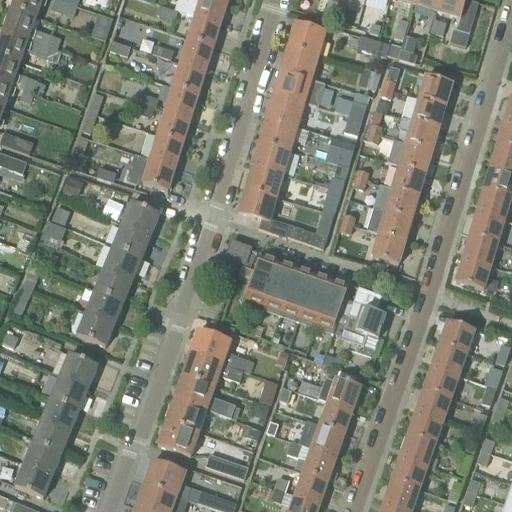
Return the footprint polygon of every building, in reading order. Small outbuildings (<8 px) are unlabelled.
[(36,22),(44,0),(43,0),(15,0),(11,13),(36,22)] [(80,0),(56,0),(55,4),(65,7),(78,12),(82,0),(80,0)] [(213,0),(189,0),(188,5),(178,2),(174,14),(194,20),(219,28),(227,4),(213,0)] [(412,9),(414,0),(389,0),(389,2),(412,9)] [(435,16),(439,0),(414,0),(412,9),(435,16)] [(465,0),(439,0),(435,16),(459,23),(456,35),(452,33),(448,47),(464,52),(477,7),(465,4),(465,0)] [(65,7),(55,4),(51,15),(74,23),(78,12),(65,7)] [(327,5),(322,23),(331,26),(336,8),(327,5)] [(345,10),(336,8),(331,26),(340,28),(345,10)] [(178,17),(159,10),(155,21),(175,27),(178,17)] [(386,12),(377,10),(374,18),(383,21),(386,12)] [(32,33),(36,22),(11,13),(3,35),(57,55),(61,43),(32,33)] [(98,16),(93,40),(108,43),(113,20),(98,16)] [(127,40),(146,49),(156,28),(137,19),(127,40)] [(212,51),(219,28),(194,20),(187,44),(212,51)] [(407,27),(398,25),(393,43),(401,46),(407,27)] [(444,29),(432,26),(429,36),(441,40),(444,29)] [(292,28),(286,51),(317,60),(324,38),(292,28)] [(57,55),(3,35),(0,43),(0,59),(20,67),(24,56),(56,67),(60,56),(57,55)] [(356,53),(385,61),(388,50),(360,41),(356,53)] [(204,75),(212,51),(187,44),(179,67),(204,75)] [(132,53),(112,46),(109,57),(128,63),(132,53)] [(173,56),(154,50),(150,60),(170,66),(173,56)] [(310,84),(317,60),(286,51),(279,74),(310,84)] [(418,60),(401,55),(399,64),(415,69),(418,60)] [(20,67),(0,59),(0,85),(12,90),(23,94),(33,97),(37,86),(16,78),(20,67)] [(197,99),(204,75),(179,67),(172,91),(197,99)] [(394,85),(398,73),(389,70),(385,82),(394,85)] [(303,107),(310,84),(279,74),(272,98),(303,107)] [(374,94),(379,80),(369,77),(364,91),(374,94)] [(424,80),(418,102),(445,110),(451,88),(424,80)] [(383,83),(381,92),(392,95),(394,87),(383,83)] [(0,111),(4,112),(12,90),(0,85),(0,111)] [(189,122),(197,99),(172,91),(164,115),(189,122)] [(389,103),(392,95),(381,92),(379,100),(389,103)] [(33,97),(23,94),(19,105),(29,108),(33,97)] [(157,102),(139,97),(136,105),(155,111),(157,102)] [(102,101),(93,98),(87,116),(96,119),(102,101)] [(296,131),(303,107),(272,98),(265,121),(296,131)] [(511,101),(509,101),(502,125),(511,127),(511,101)] [(442,120),(445,110),(418,102),(411,125),(438,133),(438,131),(441,132),(443,131),(445,123),(444,121),(442,120)] [(352,105),(347,120),(360,124),(365,109),(352,105)] [(311,129),(314,108),(306,107),(302,128),(311,129)] [(182,146),(189,122),(164,115),(157,138),(182,146)] [(96,119),(87,116),(81,135),(90,138),(96,119)] [(360,124),(347,120),(343,135),(356,139),(360,124)] [(289,155),(296,131),(265,121),(258,145),(289,155)] [(431,156),(438,133),(411,125),(400,122),(397,132),(408,135),(404,148),(431,156)] [(511,152),(511,127),(502,125),(496,148),(511,152)] [(370,128),(367,137),(378,140),(380,131),(370,128)] [(303,154),(309,131),(300,129),(295,152),(303,154)] [(0,149),(28,159),(28,158),(32,147),(2,137),(0,141),(0,149)] [(376,148),(378,140),(367,137),(365,145),(376,148)] [(174,170),(182,146),(157,138),(150,162),(174,170)] [(88,143),(80,140),(74,158),(83,161),(88,143)] [(353,148),(332,141),(328,153),(350,160),(353,148)] [(282,179),(289,155),(258,145),(251,170),(282,179)] [(425,178),(431,156),(404,148),(398,170),(425,178)] [(511,177),(511,152),(496,148),(489,171),(511,177)] [(0,170),(21,178),(25,166),(0,157),(0,170)] [(167,194),(174,170),(150,162),(142,186),(167,194)] [(275,203),(282,179),(251,170),(244,193),(275,203)] [(418,201),(425,178),(398,170),(391,193),(418,201)] [(511,177),(489,171),(482,194),(509,202),(509,203),(511,204),(511,177)] [(356,175),(354,182),(365,185),(367,177),(356,175)] [(331,181),(327,193),(339,197),(342,184),(331,181)] [(362,194),(365,185),(354,182),(351,191),(362,194)] [(411,224),(418,201),(391,193),(379,190),(373,212),(384,215),(411,224)] [(275,203),(244,193),(237,217),(268,227),(275,203)] [(336,206),(339,197),(327,193),(324,202),(336,206)] [(503,225),(509,203),(509,202),(482,194),(475,216),(503,225)] [(129,207),(119,229),(148,240),(157,218),(129,207)] [(66,227),(71,214),(58,208),(52,222),(66,227)] [(404,246),(411,224),(384,215),(373,212),(366,235),(378,238),(404,246)] [(496,248),(503,225),(475,216),(468,239),(496,248)] [(344,219),(341,226),(351,230),(354,222),(344,219)] [(348,239),(351,230),(341,226),(338,235),(348,239)] [(64,234),(46,227),(41,239),(59,247),(64,234)] [(139,263),(148,240),(119,229),(110,251),(139,263)] [(325,242),(289,230),(285,241),(322,253),(325,242)] [(397,269),(404,246),(378,238),(371,261),(397,269)] [(489,271),(496,248),(468,239),(461,262),(489,271)] [(253,256),(230,248),(226,261),(249,269),(253,256)] [(130,285),(139,263),(110,251),(101,274),(130,285)] [(260,258),(244,305),(263,311),(279,265),(260,258)] [(482,294),(489,271),(461,262),(454,286),(482,294)] [(263,311),(262,315),(279,321),(297,271),(279,265),(263,311)] [(28,269),(17,294),(27,297),(37,273),(28,269)] [(297,271),(279,321),(297,327),(314,277),(297,271)] [(121,308),(130,285),(101,274),(92,296),(121,308)] [(314,277),(297,327),(314,333),(331,284),(324,282),(325,280),(314,277)] [(331,284),(314,333),(332,339),(342,310),(341,309),(348,290),(331,284)] [(380,300),(357,293),(339,343),(362,351),(366,340),(377,344),(385,321),(374,317),(380,300)] [(16,322),(27,297),(17,294),(7,318),(16,322)] [(121,308),(92,296),(83,319),(112,330),(121,308)] [(103,352),(112,330),(83,319),(74,340),(103,352)] [(211,323),(208,333),(232,340),(236,330),(211,323)] [(446,325),(438,348),(466,358),(474,335),(446,325)] [(229,345),(196,334),(188,357),(220,368),(241,376),(246,364),(236,360),(225,356),(229,345)] [(458,381),(466,358),(438,348),(430,371),(458,381)] [(510,352),(501,349),(495,367),(504,370),(510,352)] [(220,368),(188,357),(180,380),(212,392),(217,379),(238,386),(241,376),(220,368)] [(67,358),(58,381),(86,392),(96,370),(67,358)] [(450,403),(458,381),(430,371),(422,393),(450,403)] [(489,372),(483,389),(494,393),(501,376),(489,372)] [(360,391),(325,379),(321,390),(302,383),(298,395),(295,394),(295,396),(351,416),(360,391)] [(208,403),(212,392),(180,380),(172,403),(204,415),(204,414),(208,403)] [(77,414),(86,392),(58,381),(49,403),(77,414)] [(268,383),(261,403),(272,407),(278,386),(268,383)] [(490,406),(494,393),(483,389),(478,402),(490,406)] [(282,393),(278,404),(286,407),(290,395),(282,393)] [(442,426),(450,403),(422,393),(414,416),(442,426)] [(343,439),(351,416),(295,396),(291,408),(302,412),(302,411),(322,417),(320,423),(311,420),(308,426),(318,430),(317,430),(343,439)] [(498,402),(494,414),(503,417),(508,405),(498,402)] [(68,437),(77,414),(49,403),(40,425),(68,437)] [(196,438),(204,415),(172,403),(164,426),(196,438)] [(233,411),(208,403),(204,414),(229,423),(233,411)] [(499,429),(503,417),(494,414),(490,426),(499,429)] [(434,448),(442,426),(414,416),(406,439),(434,448)] [(487,420),(478,417),(471,435),(480,439),(487,420)] [(59,459),(68,437),(40,425),(31,447),(59,459)] [(188,461),(196,438),(164,426),(155,450),(188,461)] [(343,439),(317,430),(309,454),(335,463),(343,439)] [(480,439),(471,435),(465,454),(474,457),(480,439)] [(430,461),(434,448),(406,439),(399,461),(433,473),(437,463),(430,461)] [(484,442),(480,455),(489,458),(493,446),(484,442)] [(50,481),(59,459),(31,447),(22,469),(50,481)] [(326,486),(335,463),(309,454),(300,451),(289,447),(285,458),(305,465),(301,477),(326,486)] [(485,470),(489,458),(480,455),(476,467),(485,470)] [(472,461),(463,458),(456,476),(466,479),(472,461)] [(241,486),(245,473),(207,460),(202,472),(241,486)] [(433,474),(433,473),(399,461),(391,484),(419,494),(426,471),(433,474)] [(183,476),(150,465),(142,488),(174,500),(184,503),(188,492),(178,489),(183,476)] [(42,503),(50,481),(22,469),(13,491),(42,503)] [(318,510),(326,486),(301,477),(293,501),(318,510)] [(277,482),(273,494),(283,498),(288,486),(277,482)] [(470,483),(466,495),(475,499),(479,486),(470,483)] [(398,511),(412,511),(419,494),(391,484),(383,506),(398,511)] [(462,488),(453,485),(447,503),(456,507),(462,488)] [(135,511),(170,511),(174,500),(142,488),(134,511),(135,511)] [(231,511),(233,508),(188,492),(184,503),(183,504),(194,508),(194,507),(208,511),(231,511)] [(280,509),(283,498),(273,494),(269,505),(280,509)] [(471,511),(475,499),(466,495),(462,508),(471,511)] [(317,511),(318,510),(293,501),(288,511),(317,511)]
